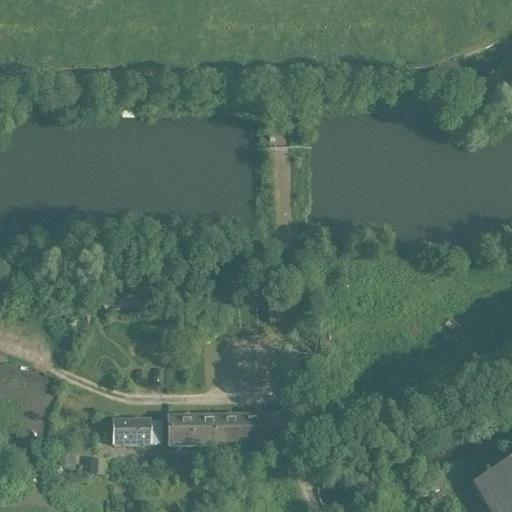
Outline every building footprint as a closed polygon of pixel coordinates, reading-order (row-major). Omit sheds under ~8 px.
[(159,0),(159,4),(150,3),(147,5),(145,7),(144,9),(144,14),(144,19),(0,19),(0,68),(177,66),(425,62),(434,79),(435,81),(438,81),(448,81),(451,80),(452,79),(459,50),(502,35),(501,32),(471,36),(451,43),(450,31),(448,25),(445,20),(442,17),(437,16),(211,19),(210,0),(159,0)] [(110,292),(94,292),(95,308),(105,307),(105,309),(111,309),(110,306),(161,303),(190,303),(202,303),(202,305),(222,305),(222,294),(221,292),(207,291),(207,292),(202,293),(202,294),(191,294),(191,295),(186,295),(186,294),(167,295),(161,296),(162,294),(147,295),(132,295),(110,296),(110,292)] [(275,302),(264,303),(265,319),(277,318),(275,302)] [(286,411),(163,413),(164,445),(286,442),(286,411)] [(146,417),(108,418),(108,444),(146,443),(146,441),(158,441),(158,420),(146,420),(146,417)] [(511,511),(511,453),(468,480),(476,494),(487,511),(511,511)] [(410,491),(442,483),(437,467),(406,476),(410,491)] [(401,511),(386,479),(382,480),(383,481),(362,486),(373,511),(401,511)] [(348,511),(343,499),(333,504),(336,511),(348,511)]
